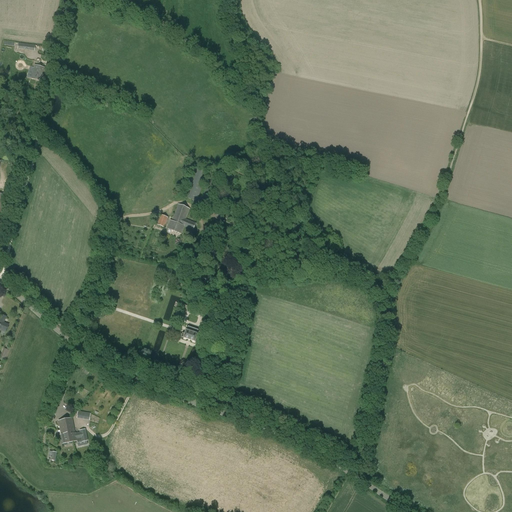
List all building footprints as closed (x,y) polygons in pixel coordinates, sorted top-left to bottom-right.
[(43,82),(46,68),(36,65),(32,79),(43,82)] [(196,201),(208,171),(196,166),(184,196),(196,201)] [(218,179),(210,176),(200,205),(207,208),(218,179)] [(193,230),(196,224),(185,220),(190,209),(178,204),(172,221),(171,221),(167,229),(181,234),(184,226),(193,230)] [(164,227),(168,218),(161,215),(157,225),(164,227)] [(217,241),(225,244),(230,233),(221,229),(217,241)] [(232,248),(237,236),(231,234),(226,246),(232,248)] [(204,261),(207,254),(200,251),(196,257),(204,261)] [(217,329),(220,322),(213,320),(215,313),(208,311),(203,325),(217,329)] [(0,319),(0,329),(6,332),(9,326),(4,324),(6,318),(2,316),(0,319)] [(197,334),(198,330),(188,327),(187,331),(186,331),(185,334),(182,333),(181,337),(184,338),(195,342),(197,335),(197,334)] [(0,358),(6,361),(9,350),(4,348),(0,357),(0,358)] [(82,371),(87,375),(90,370),(85,367),(82,371)] [(91,414),(78,412),(77,418),(90,420),(91,414)] [(72,435),(69,419),(58,421),(61,435),(60,435),(62,444),(73,442),(71,435),(72,435)] [(77,443),(87,441),(85,430),(80,431),(80,433),(76,434),(76,433),(75,433),(72,419),(69,419),(72,435),(71,435),(73,442),(77,441),(77,443)]
